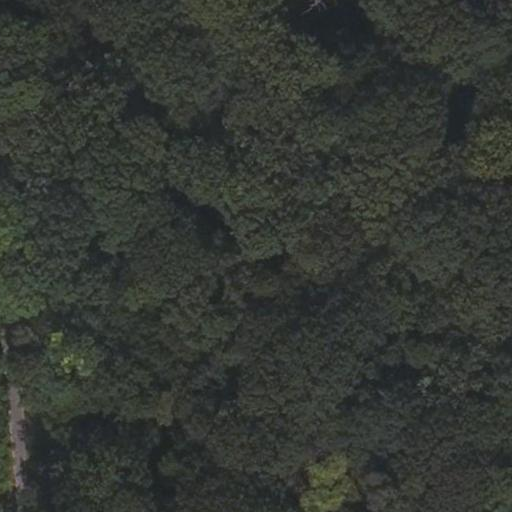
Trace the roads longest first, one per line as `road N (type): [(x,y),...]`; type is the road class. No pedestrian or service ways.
road 1 (track): [(5,0),(36,511)]
road 2 (track): [(407,0),(17,195)]
